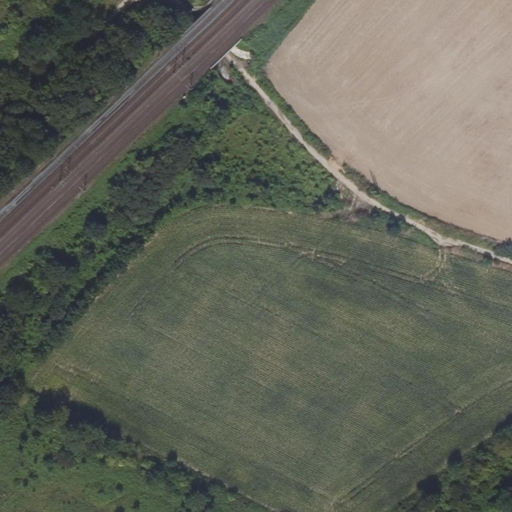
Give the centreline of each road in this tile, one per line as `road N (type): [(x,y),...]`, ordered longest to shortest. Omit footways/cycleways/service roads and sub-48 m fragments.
road 1 (track): [(175,0),(370,214),(511,258)]
road 2 (track): [(0,119),(143,0)]
